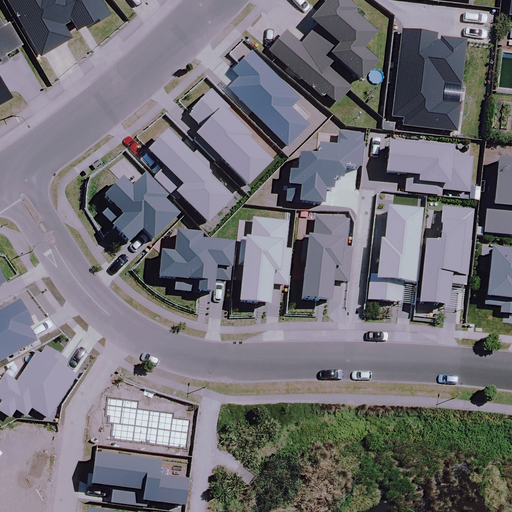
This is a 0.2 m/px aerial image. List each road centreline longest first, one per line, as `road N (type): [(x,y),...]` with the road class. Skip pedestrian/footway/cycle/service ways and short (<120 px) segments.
road 1 (residential): [(511,371),(166,351),(90,301),(10,172)]
road 2 (tertiary): [(10,172),(141,73),(218,0)]
